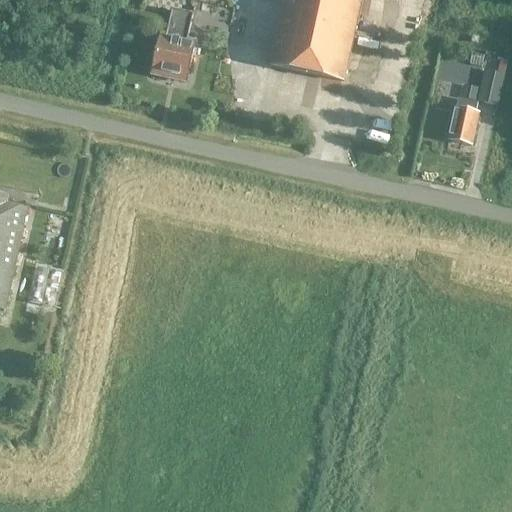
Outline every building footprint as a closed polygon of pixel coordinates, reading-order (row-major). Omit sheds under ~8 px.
[(344,81),(361,0),(286,0),(272,65),(344,81)] [(187,79),(195,44),(186,42),(192,16),(172,12),(167,34),(161,33),(161,37),(154,72),(187,79)] [(505,75),(504,75),(507,64),(507,63),(501,62),(498,74),(485,71),(478,102),(498,107),(505,75)] [(458,100),(456,108),(449,141),(472,146),(479,114),(476,113),(478,105),(474,104),(478,89),(464,85),(459,100),(458,100)] [(0,311),(4,312),(26,211),(7,206),(8,200),(0,198),(0,311)]
